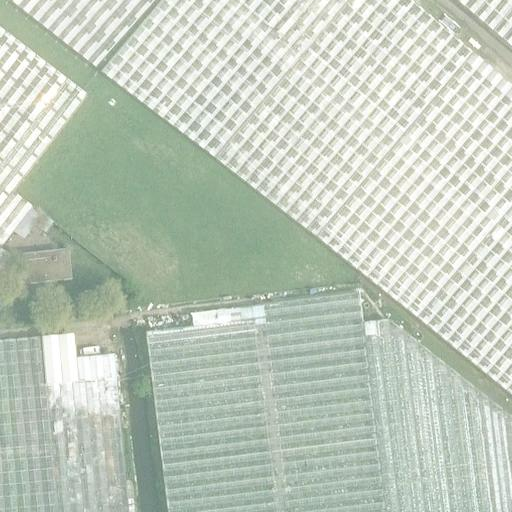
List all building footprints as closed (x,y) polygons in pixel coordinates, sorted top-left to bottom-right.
[(10,0),(96,70),(101,64),(157,0),(10,0)] [(511,87),(410,0),(163,0),(101,75),(297,224),(511,398),(511,87)] [(511,0),(453,0),(511,50),(511,0)] [(0,30),(0,272),(11,257),(1,250),(14,234),(24,241),(35,228),(45,235),(53,225),(44,218),(32,210),(13,194),(87,98),(0,30)] [(21,286),(72,280),(68,251),(18,257),(21,286)] [(146,333),(163,481),(167,511),(511,511),(511,419),(389,322),(363,324),(359,295),(192,316),(193,328),(146,333)] [(75,337),(41,340),(45,387),(117,381),(115,356),(77,360),(75,337)] [(0,511),(128,511),(125,475),(123,446),(117,381),(45,387),(41,340),(24,341),(0,343),(0,511)]
